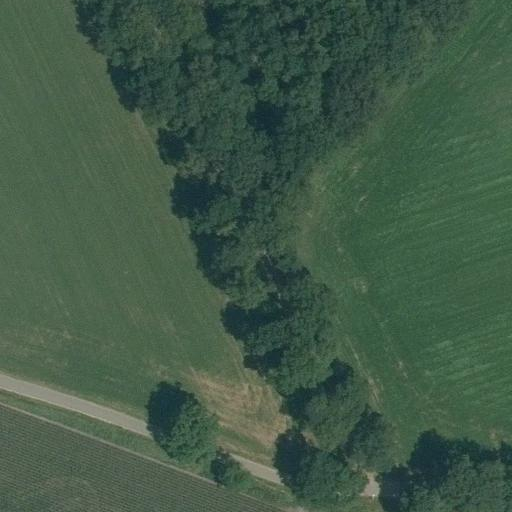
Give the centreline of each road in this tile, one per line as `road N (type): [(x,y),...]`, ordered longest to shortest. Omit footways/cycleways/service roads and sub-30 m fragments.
road 1 (track): [(136,0),(367,484)]
road 2 (unclassified): [(367,484),(314,490),(0,380)]
